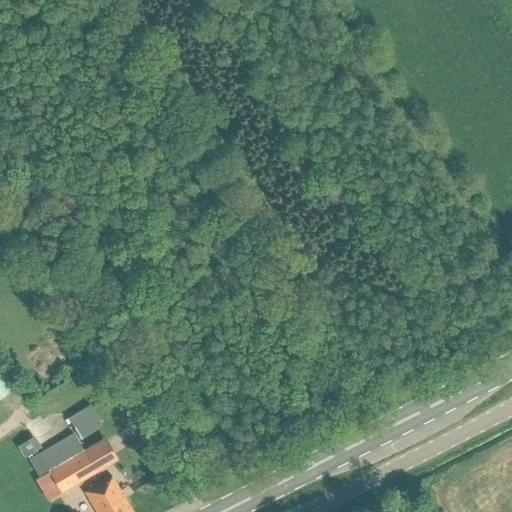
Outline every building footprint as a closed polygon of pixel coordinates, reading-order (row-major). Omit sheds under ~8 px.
[(0,395),(11,387),(0,371),(0,395)] [(78,402),(84,425),(107,418),(101,396),(78,402)] [(72,432),(55,442),(27,459),(37,477),(49,470),(61,491),(95,470),(72,432)] [(30,435),(13,446),(20,458),(38,447),(30,435)] [(96,511),(132,511),(111,475),(84,491),(96,511)]
